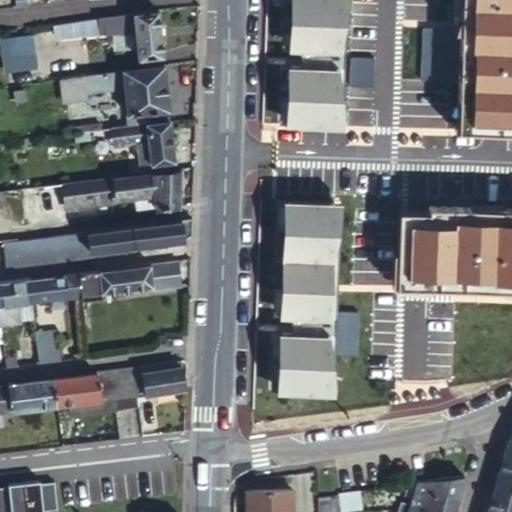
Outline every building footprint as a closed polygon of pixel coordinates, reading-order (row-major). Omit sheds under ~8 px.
[(292,48),(338,50),(340,0),(293,0),(293,5),(282,4),(281,32),(292,33),(292,48)] [(457,131),(511,132),(511,0),(462,0),(461,30),(459,83),(457,131)] [(161,51),(156,8),(131,11),(96,15),(98,32),(133,27),(137,55),(161,51)] [(96,15),(72,19),(74,35),(98,32),(96,15)] [(61,20),(63,36),(71,33),(70,19),(61,20)] [(52,41),(63,36),(61,20),(48,21),(21,25),(24,44),(52,41)] [(459,83),(461,30),(423,28),(421,81),(459,83)] [(351,56),(350,86),(373,87),(375,57),(351,56)] [(138,121),(168,117),(162,61),(73,73),(76,90),(121,84),(125,111),(136,110),(138,121)] [(289,124),(335,126),(338,67),(291,65),(291,80),(279,80),(278,108),(289,108),(289,124)] [(173,159),(168,117),(138,121),(113,124),(114,130),(120,129),(122,144),(137,143),(139,160),(147,160),(148,162),(173,159)] [(176,203),(177,166),(58,182),(60,202),(61,208),(93,203),(93,199),(111,197),(152,191),(152,203),(176,203)] [(33,186),(36,206),(60,202),(58,182),(33,186)] [(283,315),(329,317),(334,201),(287,199),(287,215),(275,214),(274,242),(285,243),(284,272),(273,271),(272,299),(283,300),(283,315)] [(431,288),(511,290),(511,210),(434,207),(434,212),(399,211),(396,275),(431,276),(431,288)] [(125,242),(189,233),(190,215),(37,235),(27,236),(29,256),(109,244),(111,249),(126,246),(125,242)] [(179,285),(176,256),(74,270),(77,293),(78,300),(98,297),(98,292),(117,289),(128,288),(149,285),(149,289),(179,285)] [(77,293),(74,270),(26,277),(29,299),(49,297),(51,305),(64,304),(63,295),(77,293)] [(29,299),(26,277),(0,280),(0,325),(19,323),(16,300),(29,299)] [(357,356),(358,312),(337,311),(335,355),(357,356)] [(35,340),(58,337),(57,329),(34,333),(35,340)] [(280,391),(326,393),(329,333),(282,331),(281,347),(270,347),(269,375),(280,375),(280,391)] [(39,363),(62,359),(58,337),(35,340),(39,363)] [(179,363),(178,357),(173,357),(143,361),(144,367),(179,363)] [(6,367),(16,366),(14,358),(5,359),(6,367)] [(133,362),(137,391),(150,388),(181,385),(179,363),(144,367),(143,361),(133,362)] [(50,377),(53,404),(64,402),(65,412),(138,402),(137,391),(133,362),(90,368),(91,372),(50,377)] [(0,410),(53,404),(50,377),(0,383),(0,410)] [(511,445),(508,444),(497,482),(511,485),(511,445)] [(456,496),(463,471),(419,480),(417,482),(408,484),(406,494),(408,495),(410,491),(423,491),(456,496)] [(0,511),(9,511),(41,511),(41,507),(55,505),(52,479),(38,480),(38,477),(6,481),(6,484),(0,484),(0,511)] [(487,511),(511,511),(511,485),(497,482),(487,511)] [(412,503),(445,511),(450,511),(456,496),(423,491),(410,491),(408,495),(414,496),(412,503)] [(249,493),(249,511),(295,511),(295,493),(249,493)] [(345,496),(345,505),(363,502),(362,493),(345,496)] [(321,497),(320,511),(343,511),(344,509),(343,494),(321,497)] [(400,500),(398,511),(400,511),(409,511),(412,503),(406,502),(400,500)] [(445,511),(412,503),(409,511),(445,511)]
